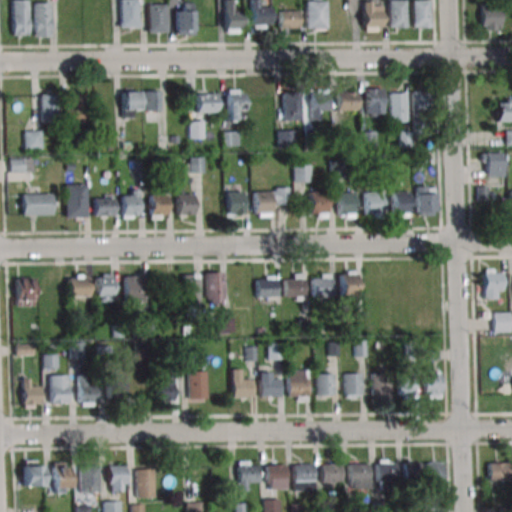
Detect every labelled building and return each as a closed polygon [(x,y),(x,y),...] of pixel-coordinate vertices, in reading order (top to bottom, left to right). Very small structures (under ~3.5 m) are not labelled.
[(10,0),(11,35),(28,35),(27,0),(10,0)] [(118,0),(135,0),(136,27),(119,27),(118,0)] [(232,0),(222,0),(223,32),(240,32),(240,10),(232,10),(232,0)] [(249,0),(257,0),(257,7),(269,7),(270,25),(250,25),(249,0)] [(304,1),(325,0),(325,28),(305,28),(304,1)] [(387,0),(404,0),(405,27),(388,27),(387,0)] [(410,0),(427,0),(428,27),(411,27),(410,0)] [(361,2),(379,1),(380,26),(361,27),(361,2)] [(32,37),(48,37),(48,2),(32,2),(32,37)] [(182,11),(181,2),(191,2),(192,34),(175,35),(174,11),(182,11)] [(146,3),(163,3),(164,33),(147,33),(146,3)] [(479,30),(499,30),(499,7),(479,7),(479,30)] [(298,28),(297,10),(278,10),(278,28),(298,28)] [(364,89),(381,88),(382,116),(365,116),(364,89)] [(226,121),(243,121),(243,90),(226,90),(226,121)] [(139,91),(122,91),(122,118),(131,118),(131,109),(139,109),(139,91)] [(158,110),(158,91),(144,91),(144,110),(158,110)] [(335,111),(355,111),(355,91),(335,91),(335,111)] [(388,122),(405,122),(405,91),(388,91),(388,122)] [(412,92),(412,121),(426,121),(426,92),(412,92)] [(39,122),(53,122),(53,93),(39,93),(39,122)] [(216,113),(216,93),(195,93),(195,113),(216,113)] [(309,119),(317,119),(317,111),(326,111),(326,93),(309,93),(309,119)] [(281,121),(299,121),(299,95),(281,95),(281,121)] [(84,96),(66,96),(66,120),(84,120),(84,96)] [(511,100),(495,100),(495,122),(511,121),(511,100)] [(188,139),(202,139),(202,121),(188,121),(188,139)] [(40,130),(23,130),(23,149),(40,149),(40,130)] [(221,145),(237,145),(237,131),(221,131),(221,145)] [(408,131),(398,131),(398,146),(408,146),(408,131)] [(501,177),(501,152),(480,152),(480,177),(501,177)] [(202,173),(202,157),(185,157),(185,173),(202,173)] [(9,172),(31,172),(31,159),(9,159),(9,172)] [(142,160),(129,160),(129,180),(142,180),(142,160)] [(291,165),(291,182),(309,182),(309,165),(291,165)] [(64,217),(85,217),(85,184),(64,184),(64,217)] [(433,216),(433,186),(415,186),(415,216),(433,216)] [(485,187),(476,187),(476,199),(484,200),(485,187)] [(287,189),(252,189),(252,216),(270,216),(270,205),(287,205),(287,189)] [(120,218),(138,218),(138,191),(120,191),(120,218)] [(242,215),(242,191),(224,191),(224,215),(242,215)] [(325,218),(325,192),(307,192),(307,218),(325,218)] [(353,218),(353,192),(336,192),(336,218),(353,218)] [(390,192),(390,215),(407,215),(407,192),(390,192)] [(51,193),(14,193),(14,215),(51,215),(51,193)] [(380,216),(380,193),(363,193),(363,216),(380,216)] [(166,219),(166,194),(148,194),(148,219),(166,219)] [(176,215),(192,215),(192,194),(176,194),(176,215)] [(92,216),(113,216),(113,197),(92,197),(92,216)] [(481,298),(501,298),(501,269),(481,269),(481,298)] [(221,304),(221,272),(204,272),(204,304),(221,304)] [(338,295),(355,295),(355,272),(338,272),(338,295)] [(94,273),(94,302),(112,302),(112,273),(94,273)] [(197,274),(181,274),(181,306),(197,306),(197,274)] [(303,274),(283,274),(283,298),(303,298),(303,274)] [(310,297),(330,297),(330,274),(310,274),(310,297)] [(67,297),(87,297),(87,276),(67,276),(67,297)] [(255,297),(275,297),(275,277),(255,277),(255,297)] [(34,306),(34,278),(14,278),(14,306),(34,306)] [(123,302),(142,302),(142,279),(123,279),(123,302)] [(509,312),(491,312),(491,332),(509,332),(509,312)] [(215,334),(231,334),(231,316),(215,316),(215,334)] [(68,358),(83,358),(83,341),(68,341),(68,358)] [(42,368),(56,368),(56,354),(42,354),(42,368)] [(230,397),(251,397),(251,379),(240,379),(240,369),(230,369),(230,397)] [(187,400),(204,400),(204,371),(187,371),(187,400)] [(278,397),(278,376),(270,376),(270,372),(257,372),(257,397),(278,397)] [(155,382),(155,401),(171,401),(171,373),(163,373),(163,382),(155,382)] [(331,396),(331,373),(314,373),(314,396),(331,396)] [(342,397),(359,397),(359,373),(342,373),(342,397)] [(440,373),(422,373),(422,398),(440,398),(440,373)] [(369,395),(387,395),(387,374),(369,374),(369,395)] [(66,404),(66,375),(48,375),(48,404),(66,404)] [(413,375),(397,375),(397,397),(413,397),(413,375)] [(103,376),(103,399),(121,399),(121,376),(103,376)] [(29,387),(29,378),(21,378),(21,408),(39,408),(39,387),(29,387)] [(76,405),(94,405),(94,378),(76,378),(76,405)] [(42,460),(23,460),(23,486),(42,486),(42,460)] [(69,462),(51,462),(51,493),(69,493),(69,462)] [(402,482),(418,482),(418,462),(402,462),(402,482)] [(424,462),(424,483),(441,483),(441,462),(424,462)] [(487,464),(507,463),(508,481),(488,481),(487,464)] [(346,465),(366,464),(367,482),(347,482),(346,465)] [(374,465),(394,464),(395,482),(374,483),(374,465)] [(77,493),(97,493),(97,465),(77,465),(77,493)] [(263,466),(283,465),(284,483),(263,484),(263,466)] [(291,466),(311,465),(311,482),(291,483),(291,466)] [(318,466),(339,465),(339,482),(319,483),(318,466)] [(106,491),(124,491),(124,466),(106,466),(106,491)] [(189,495),(207,495),(207,466),(189,466),(189,495)] [(236,467),(256,466),(257,483),(237,484),(236,467)] [(133,497),(152,497),(152,469),(133,469),(133,497)] [(261,511),(277,511),(278,499),(262,499),(261,511)] [(118,511),(119,501),(101,501),(101,511),(118,511)] [(198,502),(185,503),(185,511),(194,511),(199,511),(198,502)]
